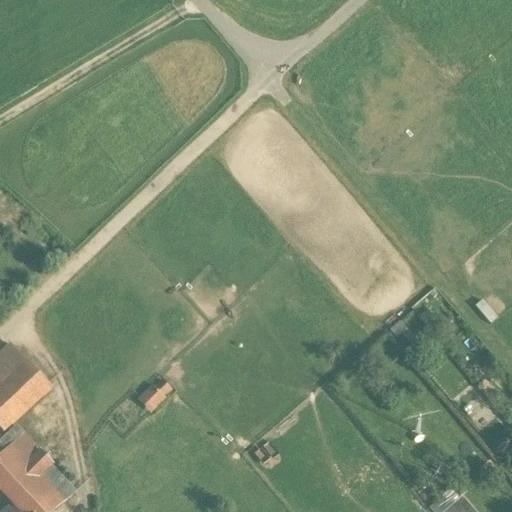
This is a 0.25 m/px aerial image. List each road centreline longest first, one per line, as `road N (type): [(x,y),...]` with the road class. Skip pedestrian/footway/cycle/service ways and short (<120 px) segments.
road 1 (track): [(511,371),(268,92)]
road 2 (track): [(30,326),(268,92)]
road 3 (track): [(446,292),(251,451)]
road 4 (track): [(198,10),(0,134)]
road 5 (track): [(373,0),(268,92)]
road 6 (track): [(268,92),(190,0)]
